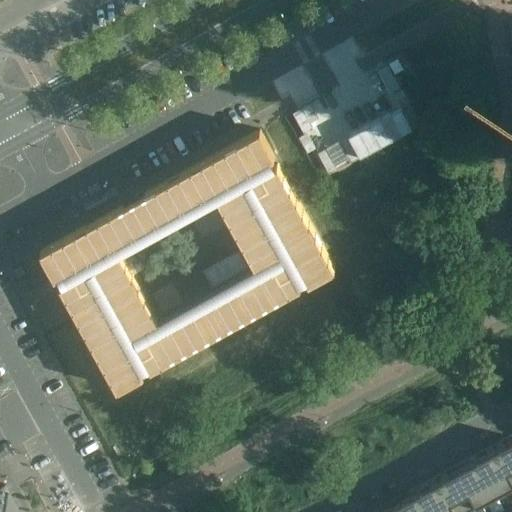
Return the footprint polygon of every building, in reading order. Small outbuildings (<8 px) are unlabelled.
[(274,156),(261,131),(260,129),(144,193),(121,206),(40,251),(55,277),(58,275),(59,276),(62,282),(60,284),(117,388),(144,373),(142,370),(149,366),(150,368),(151,368),(300,286),(301,285),(299,282),(306,279),(308,282),(335,268),(277,164),(275,165),(271,159),(271,158),(274,156)] [(511,439),(495,449),(511,480),(511,439)] [(511,484),(511,480),(495,449),(475,460),(494,494),(510,486),(511,484)] [(494,494),(475,460),(455,471),(474,505),(478,503),(494,494)] [(474,505),(455,471),(435,482),(451,511),(462,511),(470,508),(474,505)] [(425,482),(414,488),(417,493),(427,511),(451,511),(435,482),(427,487),(425,482)] [(20,511),(5,484),(0,487),(0,511),(20,511)] [(398,503),(402,511),(427,511),(417,493),(398,503)] [(381,511),(402,511),(398,503),(381,511)] [(470,508),(472,511),(480,511),(483,511),(478,503),(474,505),(470,508)]
